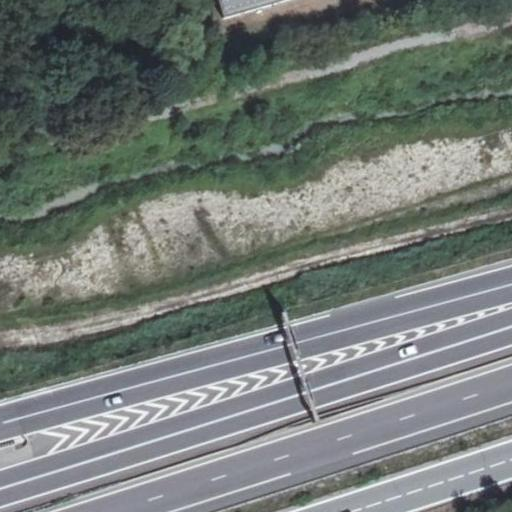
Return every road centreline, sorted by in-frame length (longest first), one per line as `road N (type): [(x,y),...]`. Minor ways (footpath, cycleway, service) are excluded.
road 1 (motorway): [(511,321),(0,487)]
road 2 (trunk): [(511,291),(0,425)]
road 3 (motorway): [(116,511),(511,386)]
road 4 (trunk): [(358,511),(511,462)]
